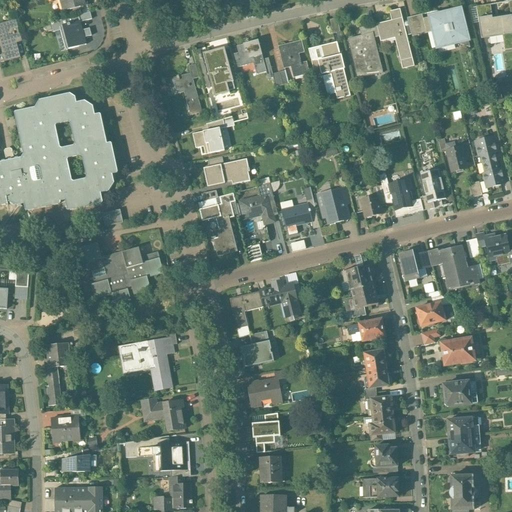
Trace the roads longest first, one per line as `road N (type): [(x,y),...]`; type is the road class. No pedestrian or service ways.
road 1 (residential): [(381,241),(405,342),(421,511)]
road 2 (residential): [(198,289),(181,179),(145,146),(124,58)]
road 3 (residential): [(365,0),(124,58)]
road 4 (residential): [(198,289),(187,292),(205,382),(215,511)]
road 5 (residential): [(237,511),(228,381),(208,285)]
road 6 (residential): [(37,511),(21,343),(0,328)]
road 7 (residential): [(381,241),(208,285)]
road 8 (residential): [(511,209),(381,241)]
road 9 (residential): [(0,90),(124,58)]
